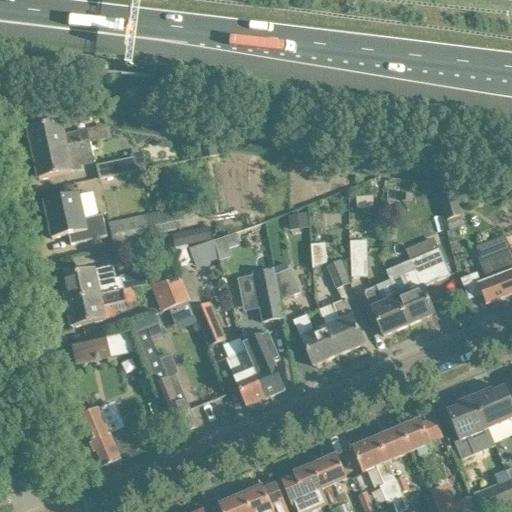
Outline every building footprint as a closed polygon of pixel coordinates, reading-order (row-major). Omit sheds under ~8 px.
[(61,123),(28,130),(29,134),(26,135),(28,143),(31,143),(34,155),(91,142),(88,131),(64,136),(61,123)] [(91,142),(34,155),(37,169),(34,170),(36,178),(39,178),(40,181),(73,174),(69,159),(93,154),(91,142)] [(137,172),(135,159),(97,167),(101,180),(137,172)] [(439,195),(440,200),(446,221),(461,216),(454,192),(439,195)] [(45,205),(53,240),(69,236),(71,246),(108,238),(103,217),(85,221),(80,197),(45,205)] [(180,228),(177,211),(110,224),(115,248),(150,240),(149,235),(180,228)] [(307,214),(288,215),(289,229),(308,228),(307,214)] [(480,286),(487,305),(511,295),(511,250),(506,237),(477,248),(482,261),(480,262),(487,283),(480,286)] [(367,241),(351,242),(352,279),(368,278),(367,241)] [(311,246),(313,259),(313,270),(327,263),(326,245),(311,246)] [(411,293),(398,299),(409,327),(435,316),(423,288),(450,277),(439,251),(411,263),(415,272),(404,277),(411,293)] [(339,262),(327,267),(336,289),(350,283),(339,262)] [(289,270),(275,276),(280,302),(300,294),(290,269),(289,270)] [(64,291),(67,304),(124,291),(121,279),(99,284),(96,271),(61,279),(62,282),(59,283),(61,292),(64,291)] [(274,271),(254,275),(254,278),(261,309),(263,324),(283,320),(280,302),(275,276),(274,271)] [(188,302),(180,281),(152,287),(162,312),(169,310),(188,302)] [(409,327),(398,299),(385,305),(377,288),(365,294),(384,338),(409,327)] [(124,291),(67,304),(70,317),(67,318),(69,327),(72,326),(73,329),(92,325),(107,322),(106,316),(104,309),(118,306),(124,304),(127,304),(124,291)] [(341,323),(327,329),(339,357),(365,346),(357,327),(347,301),(334,307),(341,323)] [(188,302),(169,310),(175,325),(195,318),(188,302)] [(210,304),(193,311),(193,312),(209,349),(226,341),(210,304)] [(339,357),(327,329),(314,334),(308,318),(295,323),(306,349),(313,367),(339,357)] [(147,365),(156,385),(178,438),(198,429),(186,402),(175,377),(167,380),(146,329),(135,334),(143,354),(147,365)] [(243,345),(246,352),(249,359),(254,371),(266,400),(286,392),(274,364),(280,362),(268,334),(243,345)] [(72,346),(76,366),(111,358),(107,339),(72,346)] [(254,371),(249,359),(246,352),(227,360),(236,380),(235,380),(247,408),(266,400),(254,371)] [(493,391),(475,398),(489,431),(493,442),(511,433),(511,404),(511,405),(511,404),(511,403),(505,386),(504,387),(505,390),(494,394),(493,391)] [(489,431),(475,398),(458,406),(459,409),(449,413),(447,410),(446,410),(454,429),(453,429),(459,443),(454,445),(462,462),(474,457),(467,440),(489,431)] [(101,470),(122,461),(121,459),(140,451),(140,450),(138,451),(130,433),(126,431),(112,437),(106,423),(100,410),(79,418),(101,470)] [(421,421),(399,430),(409,455),(431,446),(430,443),(443,437),(435,419),(422,425),(421,421)] [(399,430),(378,439),(388,464),(409,455),(399,430)] [(388,464),(378,439),(353,450),(363,475),(376,469),(383,486),(380,487),(381,491),(380,491),(385,502),(387,506),(392,504),(395,511),(406,511),(408,511),(401,494),(395,481),(394,482),(387,465),(388,464)] [(337,456),(312,467),(322,492),(323,491),(348,481),(337,456)] [(282,484),(290,502),(294,511),(297,510),(298,511),(313,511),(329,505),(323,491),(322,492),(312,467),(294,475),(295,478),(282,484)] [(404,477),(395,481),(401,494),(410,490),(404,477)] [(263,488),(244,496),(251,511),(287,511),(277,486),(264,491),(263,488)] [(480,511),(494,511),(505,508),(496,486),(474,496),(480,511)] [(358,497),(364,511),(372,506),(367,493),(358,497)] [(251,511),(244,496),(219,506),(221,511),(251,511)] [(437,511),(475,511),(470,497),(437,511)]
